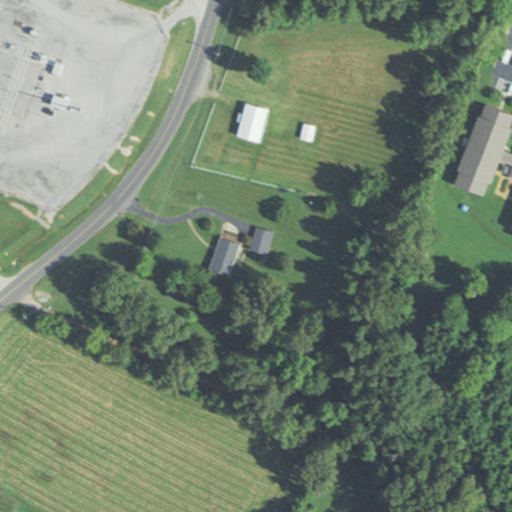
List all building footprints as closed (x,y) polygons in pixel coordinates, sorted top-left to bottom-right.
[(72,98),(56,96),(54,108),(71,110),(72,98)] [(265,110),(241,103),(231,136),(254,143),(265,110)] [(511,155),(502,153),(511,120),(511,116),(473,104),(447,186),(480,197),(491,161),(509,166),(505,179),(511,181),(511,208),(504,234),(511,236),(511,155)] [(247,251),(265,255),(271,233),(252,228),(247,251)] [(236,245),(216,238),(204,270),(224,278),(236,245)]
